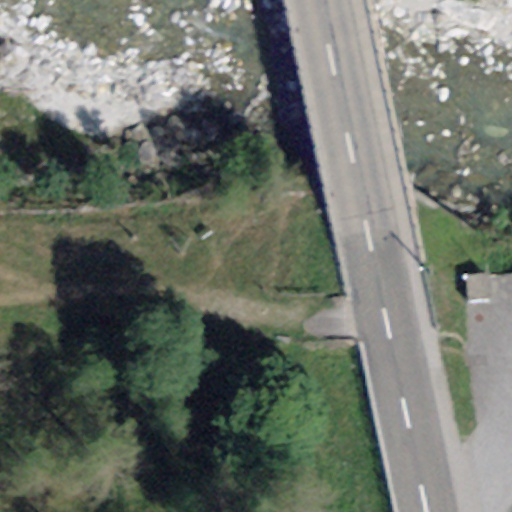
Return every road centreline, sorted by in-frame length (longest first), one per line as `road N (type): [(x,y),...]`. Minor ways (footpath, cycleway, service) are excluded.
road 1 (tertiary): [(426,511),(320,0)]
road 2 (track): [(384,318),(229,310)]
